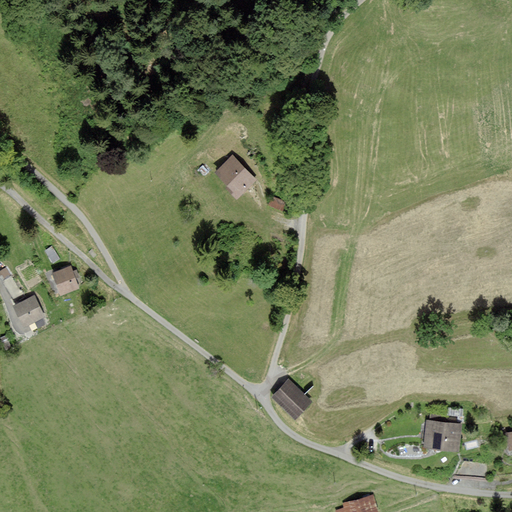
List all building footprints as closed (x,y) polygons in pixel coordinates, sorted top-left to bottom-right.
[(234,156),(217,171),(238,194),(255,180),(234,156)] [(78,287),(70,267),(55,273),(63,293),(78,287)] [(47,321),(33,296),(15,306),(25,325),(30,322),(33,328),(47,321)] [(288,380),(272,396),(295,420),(311,405),(288,380)] [(428,421),(426,445),(456,448),(459,425),(428,421)] [(338,506),(339,511),(373,511),(369,496),(338,506)]
